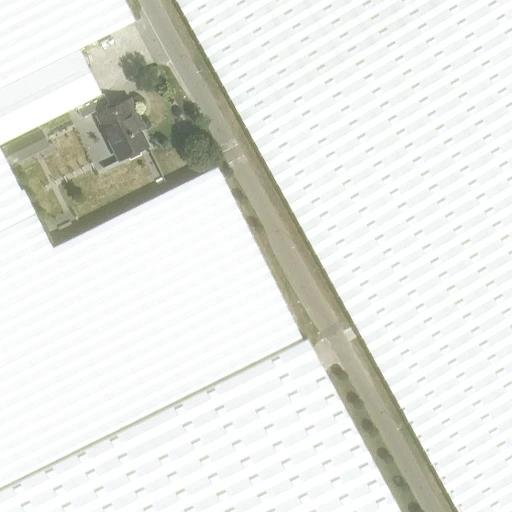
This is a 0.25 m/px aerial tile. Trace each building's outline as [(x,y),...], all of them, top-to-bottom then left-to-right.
[(0,0),(0,511),(400,511),(325,372),(312,348),(309,343),(307,339),(302,342),(218,169),(52,250),(24,192),(21,193),(0,149),(0,88),(78,50),(133,22),(121,0),(0,0)] [(511,511),(511,0),(175,0),(458,511),(511,511)] [(78,50),(0,88),(0,146),(76,109),(102,97),(78,50)] [(102,97),(76,109),(80,119),(95,112),(117,160),(147,146),(125,100),(107,109),(105,105),(106,104),(102,97)] [(17,140),(3,147),(11,163),(25,156),(17,140)] [(75,187),(75,186),(75,181),(73,176),(69,169),(64,165),(60,163),(55,161),(51,161),(45,161),(41,162),(36,165),(33,168),(29,172),(27,176),(25,185),(25,190),(27,195),(29,199),(31,202),(34,205),(38,208),(45,210),(48,211),(55,210),(59,209),(67,204),(71,200),(73,197),(74,192),(75,187)]
